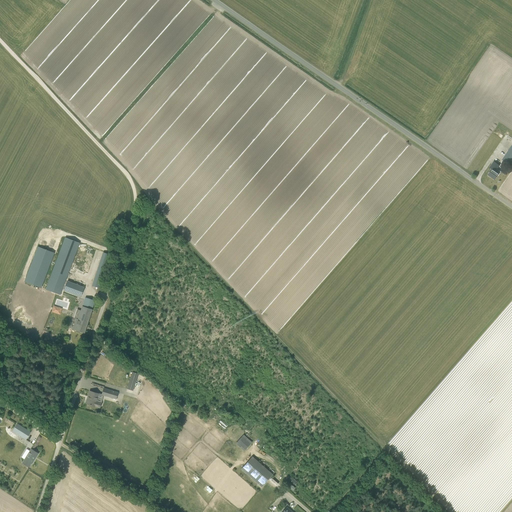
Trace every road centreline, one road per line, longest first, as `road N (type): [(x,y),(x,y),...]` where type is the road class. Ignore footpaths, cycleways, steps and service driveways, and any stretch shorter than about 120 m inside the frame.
road 1 (unclassified): [(511,207),(214,0)]
road 2 (track): [(384,449),(136,198)]
road 3 (unclassified): [(38,511),(110,285)]
road 4 (track): [(136,198),(118,165),(0,41)]
road 5 (track): [(164,511),(0,401)]
